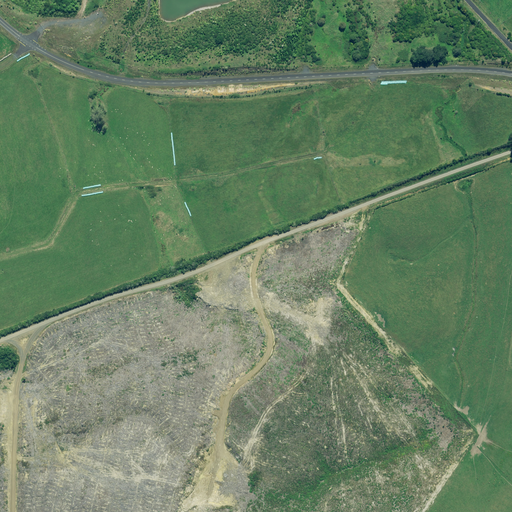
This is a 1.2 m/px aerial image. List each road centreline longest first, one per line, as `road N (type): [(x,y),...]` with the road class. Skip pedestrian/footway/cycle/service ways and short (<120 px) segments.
road 1 (track): [(511,151),(0,337)]
road 2 (unclassified): [(511,73),(148,83),(83,70),(0,20)]
